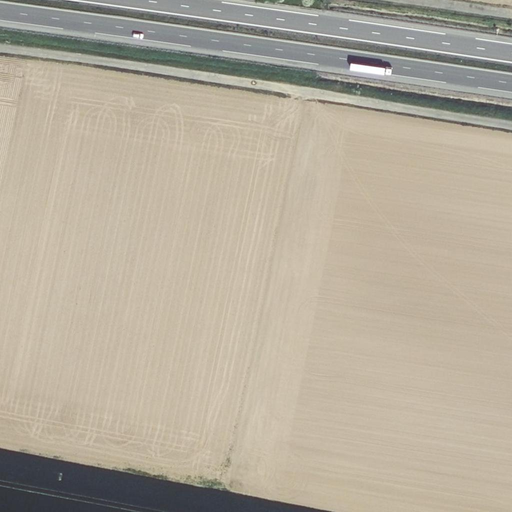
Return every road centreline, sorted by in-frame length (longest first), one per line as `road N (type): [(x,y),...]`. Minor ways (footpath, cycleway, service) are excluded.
road 1 (track): [(0,47),(511,125)]
road 2 (motorway): [(0,11),(511,83)]
road 3 (motorway): [(511,53),(140,0)]
